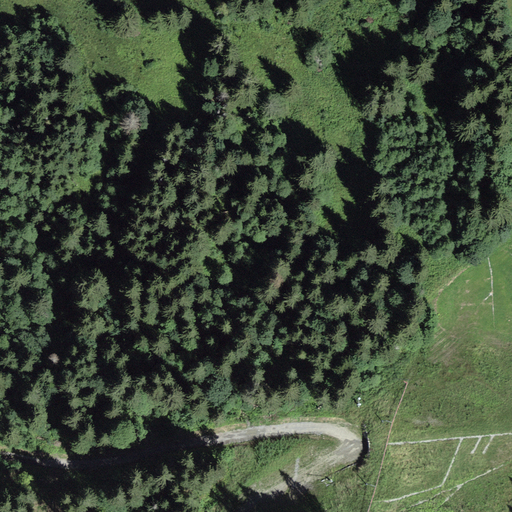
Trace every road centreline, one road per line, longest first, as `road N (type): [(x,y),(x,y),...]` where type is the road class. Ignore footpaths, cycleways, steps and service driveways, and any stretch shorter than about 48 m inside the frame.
road 1 (track): [(0,454),(109,463),(287,427),(334,428),(351,439)]
road 2 (track): [(351,439),(511,433)]
